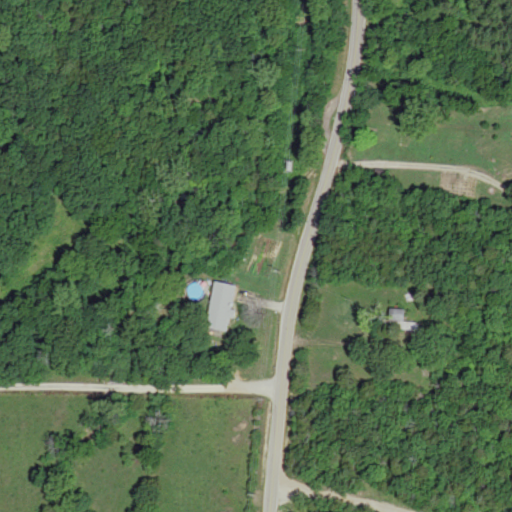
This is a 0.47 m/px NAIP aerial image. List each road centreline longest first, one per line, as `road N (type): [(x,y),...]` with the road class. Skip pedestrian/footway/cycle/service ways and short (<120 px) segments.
road 1 (tertiary): [(268,511),(291,302),(348,89),(358,0)]
road 2 (residential): [(279,387),(0,389)]
road 3 (residential): [(279,387),(511,471)]
